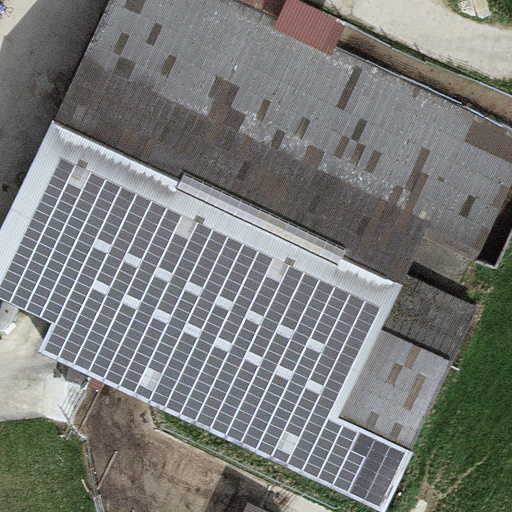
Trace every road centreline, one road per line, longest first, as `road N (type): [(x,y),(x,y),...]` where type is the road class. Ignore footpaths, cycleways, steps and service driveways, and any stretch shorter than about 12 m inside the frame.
road 1 (track): [(335,0),(484,63),(511,60)]
road 2 (track): [(0,132),(55,0)]
